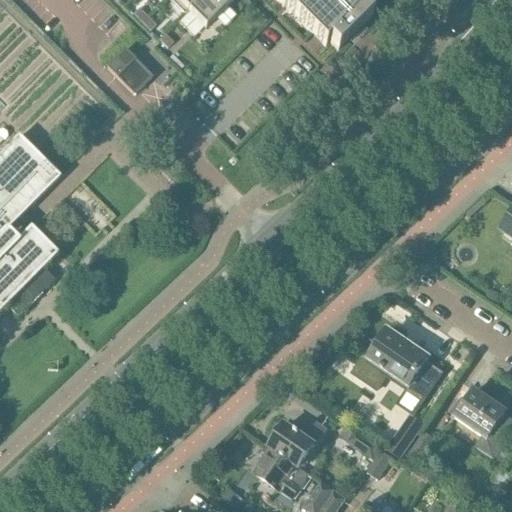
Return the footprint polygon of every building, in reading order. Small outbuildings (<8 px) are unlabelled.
[(167,0),(184,17),(188,13),(201,0),(167,0)] [(201,0),(188,13),(205,31),(216,19),(218,21),(227,12),(225,10),(235,0),(201,0)] [(364,0),(275,0),(325,49),(329,45),(338,53),(348,42),(352,47),(366,32),(362,28),(373,18),(364,9),(369,5),(364,0)] [(139,11),(133,17),(141,25),(147,19),(139,11)] [(147,19),(141,25),(150,34),(156,28),(147,19)] [(158,42),(167,51),(172,46),(173,45),(164,36),(164,37),(158,42)] [(124,52),(106,71),(133,98),(150,82),(153,79),(124,52)] [(59,181),(19,141),(17,139),(0,156),(0,314),(7,308),(17,318),(53,282),(43,272),(56,258),(30,232),(17,245),(6,234),(59,181)] [(511,219),(503,233),(506,236),(504,240),(511,245),(511,219)] [(410,391),(429,362),(393,338),(387,346),(383,343),(370,363),(410,391)] [(484,440),(477,451),(494,462),(511,435),(511,423),(505,419),(507,416),(475,393),(456,421),(484,440)] [(389,453),(401,462),(424,429),(411,421),(389,453)] [(277,440),(270,450),(272,452),(296,468),(299,470),(314,447),(316,448),(327,432),(314,423),(303,439),(300,437),(301,436),(295,432),(295,433),(285,427),(283,430),(280,428),(273,437),(277,440)] [(344,429),(338,438),(346,444),(352,435),(344,429)] [(379,453),(381,452),(354,434),(345,446),(372,465),(379,453)] [(404,466),(414,472),(434,442),(424,435),(404,466)] [(272,452),(255,477),(293,502),(293,501),(295,502),(303,492),(301,491),(302,490),(304,492),(312,481),(309,479),(310,478),(299,470),(296,468),(272,452)] [(367,474),(378,482),(392,460),(382,453),(367,474)] [(339,511),(346,502),(321,485),(304,510),(306,511),(339,511)] [(227,490),(220,500),(237,511),(244,502),(227,490)]
